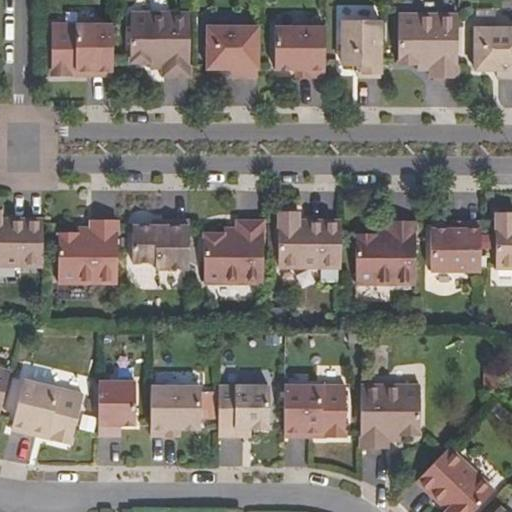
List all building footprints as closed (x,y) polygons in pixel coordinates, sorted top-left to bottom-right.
[(113,77),(114,26),(52,26),(52,76),(113,77)] [(190,89),(191,27),(132,26),(131,76),(151,76),(151,79),(164,79),(164,89),(190,89)] [(258,76),(258,27),(208,27),(208,69),(230,69),(242,69),(242,76),(258,76)] [(325,76),(326,27),(276,27),(276,68),(297,69),(309,69),(309,76),(325,76)] [(381,83),(381,28),(343,28),(343,71),(365,71),(365,83),(381,83)] [(431,90),(458,91),(458,28),(399,28),(399,80),(431,80),(431,90)] [(511,77),(511,28),(476,28),(476,70),(497,70),(509,70),(509,77),(511,77)] [(0,265),(43,266),(44,221),(1,220),(1,210),(0,210),(0,265)] [(342,267),(342,222),(299,222),(299,212),(279,212),(279,267),(342,267)] [(496,268),(511,268),(511,212),(496,212),(496,268)] [(58,283),(118,284),(118,221),(91,221),(91,232),(78,231),(78,234),(59,234),(58,283)] [(156,269),(189,270),(190,221),(161,221),(161,226),(153,226),(133,226),(133,263),(156,263),(156,269)] [(204,284),(264,284),(264,222),(237,221),(237,232),(224,232),(224,234),(205,234),(204,284)] [(357,284),(416,285),(416,222),(389,222),(389,233),(376,233),(376,235),(357,235),(357,284)] [(431,271),(481,271),(481,222),(463,222),(463,230),(453,230),(431,229),(431,271)] [(386,346),(367,347),(368,360),(387,359),(386,346)] [(0,398),(8,370),(0,367),(0,398)] [(454,381),(458,398),(476,393),(472,377),(454,381)] [(72,444),(84,396),(24,381),(12,429),(43,437),(44,432),(55,435),(53,440),(72,444)] [(99,383),(99,436),(115,436),(115,425),(122,425),(136,425),(136,383),(99,383)] [(152,386),(151,436),(167,436),(167,428),(180,428),(201,428),(202,387),(152,386)] [(346,387),(285,386),(284,436),(316,437),(316,432),(327,432),(327,437),(346,437),(346,387)] [(420,435),(421,386),(361,386),(361,448),(388,448),(388,441),(388,438),(401,438),(401,435),(420,435)] [(219,387),(219,436),(241,436),(241,429),(251,429),(269,429),(269,387),(219,387)] [(473,511),(494,491),(449,448),(418,481),(444,506),(447,504),(451,507),(448,510),(446,511),(473,511)]
